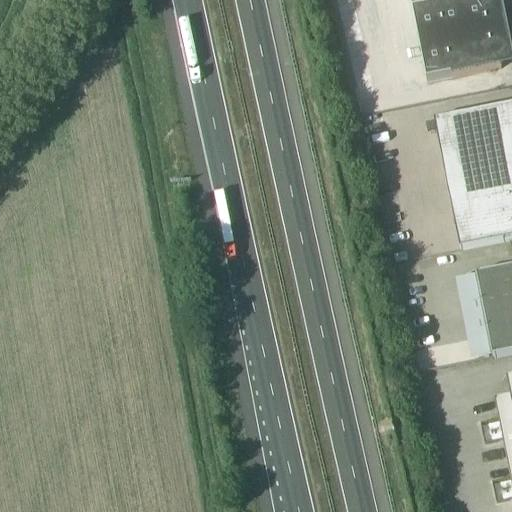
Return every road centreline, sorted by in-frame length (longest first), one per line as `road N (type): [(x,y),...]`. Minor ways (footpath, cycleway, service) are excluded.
road 1 (motorway): [(185,0),(298,511)]
road 2 (motorway): [(360,511),(248,0)]
